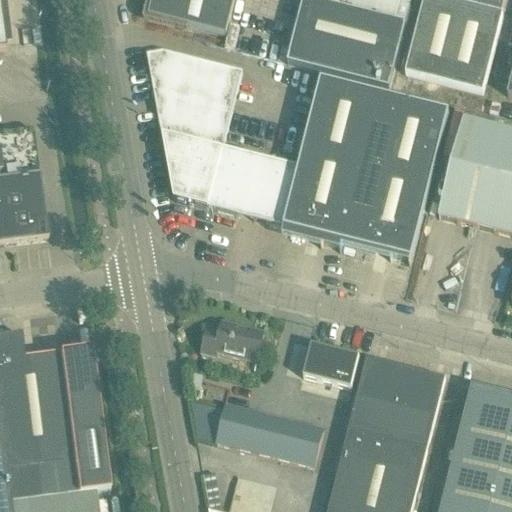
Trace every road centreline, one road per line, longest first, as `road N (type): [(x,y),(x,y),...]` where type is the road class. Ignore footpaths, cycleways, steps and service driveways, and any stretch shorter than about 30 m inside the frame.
road 1 (unclassified): [(511,352),(182,273),(142,279)]
road 2 (tertiary): [(142,279),(92,0)]
road 3 (tertiary): [(184,511),(142,279)]
